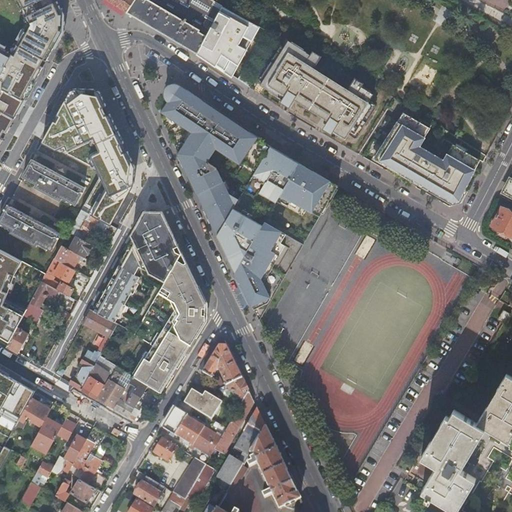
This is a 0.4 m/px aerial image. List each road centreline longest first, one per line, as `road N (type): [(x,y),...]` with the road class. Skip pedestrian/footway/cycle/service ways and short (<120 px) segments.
road 1 (residential): [(464,234),(145,39),(104,43)]
road 2 (residential): [(42,381),(162,166)]
road 3 (secondary): [(227,301),(329,511)]
road 4 (residential): [(0,182),(64,63),(104,43)]
road 5 (residential): [(227,301),(144,441)]
road 6 (secondary): [(162,166),(227,301)]
road 7 (secondary): [(104,43),(162,166)]
